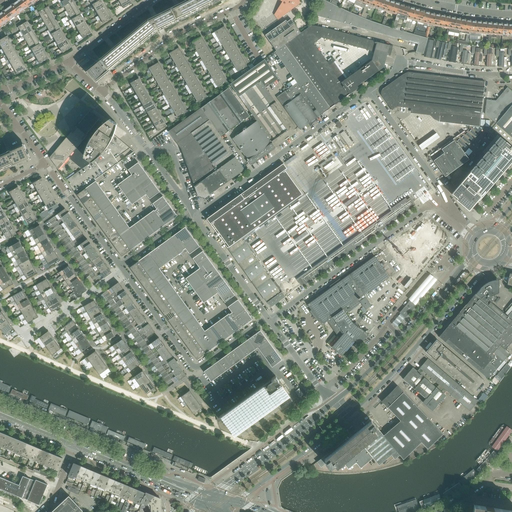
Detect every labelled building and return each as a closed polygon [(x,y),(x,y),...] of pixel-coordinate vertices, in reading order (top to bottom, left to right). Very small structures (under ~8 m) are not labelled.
[(28,7),(22,0),(18,0),(12,5),(19,13),(28,7)] [(109,70),(124,57),(156,30),(158,29),(158,30),(217,0),(186,0),(152,17),(151,16),(99,59),(97,61),(86,70),(90,73),(89,74),(93,78),(94,78),(97,82),(110,71),(109,70)] [(95,8),(103,3),(101,0),(100,0),(92,5),(93,5),(95,8)] [(123,8),(132,3),(130,0),(129,0),(121,4),(121,5),(123,8),(123,9),(123,8)] [(299,0),(279,0),(282,2),(274,15),(278,20),(301,4),(299,0)] [(323,18),(328,2),(324,0),(321,0),(316,16),(323,18)] [(376,7),(378,0),(367,0),(366,3),(365,7),(364,10),(361,17),(366,19),(368,14),(366,13),(367,8),(373,10),(374,7),(376,7)] [(386,11),(390,1),(388,0),(378,0),(376,7),(386,11)] [(67,11),(76,6),(73,1),(64,6),(63,7),(64,8),(65,7),(67,10),(66,11),(67,11)] [(397,15),(400,4),(390,1),(386,11),(397,15)] [(331,20),(335,5),(328,2),(323,18),(331,20)] [(97,12),(105,7),(103,3),(95,8),(94,8),(94,9),(95,8),(97,12)] [(406,21),(410,7),(400,4),(397,15),(392,28),(396,30),(403,32),(404,28),(406,21)] [(19,13),(12,5),(3,11),(10,20),(19,13)] [(338,22),(341,8),(335,5),(331,20),(338,22)] [(69,15),(78,10),(76,6),(67,11),(66,11),(66,13),(68,12),(69,15)] [(41,17),(50,12),(47,7),(39,12),(38,12),(39,12),(38,13),(38,14),(40,13),(41,16),(41,17)] [(99,15),(107,11),(105,7),(97,12),(96,12),(97,12),(99,15)] [(417,24),(421,10),(410,7),(406,21),(407,21),(405,27),(410,29),(413,30),(415,24),(416,24),(417,24)] [(345,24),(348,12),(341,8),(338,22),(345,24)] [(72,19),(81,14),(78,10),(69,15),(68,16),(69,17),(70,16),(72,19)] [(428,24),(431,13),(430,13),(421,10),(417,24),(427,27),(428,23),(428,24)] [(10,20),(3,11),(0,13),(0,26),(0,27),(9,21),(10,23),(9,24),(11,27),(14,26),(11,22),(10,20)] [(101,19),(109,14),(107,11),(99,15),(98,16),(99,16),(101,19)] [(44,21),(53,16),(50,12),(41,17),(40,17),(41,18),(42,18),(44,21)] [(352,26),(355,15),(351,13),(348,12),(345,24),(352,26)] [(439,26),(441,15),(431,13),(428,24),(439,26)] [(74,23),(83,18),(81,14),(72,19),(72,20),(72,19),(74,23)] [(103,23),(112,18),(109,14),(101,19),(100,19),(101,20),(101,19),(103,23),(102,23),(103,23)] [(359,28),(362,18),(355,15),(352,26),(359,28)] [(449,28),(451,17),(441,15),(439,26),(449,28)] [(46,25),(46,26),(55,20),(53,16),(44,21),(43,22),(43,23),(45,22),(47,25),(46,25)] [(459,30),(461,19),(451,17),(449,28),(459,30)] [(76,27),(85,22),(83,18),(74,23),(76,27)] [(366,30),(369,20),(362,18),(359,28),(366,30)] [(286,20),(265,35),(267,37),(274,48),(276,50),(276,51),(285,45),(301,33),(291,19),(287,22),(286,20)] [(470,36),(471,21),(461,19),(459,30),(459,33),(468,34),(466,36),(465,42),(458,40),(458,44),(463,44),(468,45),(469,42),(470,36)] [(49,30),(58,25),(55,20),(46,26),(45,26),(46,27),(47,26),(49,30)] [(374,32),(376,23),(369,20),(366,30),(374,32)] [(481,33),(482,22),(471,21),(470,36),(480,37),(481,33)] [(21,31),(30,26),(27,22),(18,27),(17,28),(18,29),(19,28),(21,31)] [(78,30),(87,25),(85,22),(76,27),(78,30)] [(491,38),(492,34),(493,23),(482,22),(481,33),(483,33),(489,34),(488,41),(491,41),(491,38)] [(380,34),(383,25),(376,23),(374,32),(380,34)] [(502,35),(503,24),(496,23),(493,23),(492,34),(495,34),(502,35)] [(511,35),(511,24),(506,24),(503,24),(502,35),(507,35),(511,36),(511,35)] [(52,34),(60,29),(58,25),(49,30),(48,31),(48,32),(50,31),(52,34)] [(80,34),(89,29),(87,25),(78,30),(78,31),(78,30),(80,34)] [(387,36),(390,27),(383,25),(380,34),(387,36)] [(23,36),(32,31),(30,26),(21,31),(20,32),(20,33),(22,32),(24,35),(23,36)] [(216,37),(217,36),(227,31),(224,26),(215,32),(217,35),(215,36),(216,37)] [(301,33),(285,45),(330,108),(335,105),(347,96),(350,94),(349,94),(341,82),(313,43),(314,43),(318,40),(322,38),(324,38),(374,51),(374,52),(372,60),(372,61),(379,71),(382,68),(383,67),(384,64),(384,63),(386,55),(390,56),(392,47),(393,46),(319,27),(313,26),(312,26),(311,26),(304,31),(301,33)] [(394,38),(396,30),(392,28),(390,27),(387,36),(394,38)] [(54,38),(62,33),(60,29),(52,34),(51,34),(52,34),(54,38)] [(83,38),(91,33),(89,29),(80,34),(81,34),(83,37),(82,38),(83,38)] [(401,40),(403,32),(396,30),(394,38),(401,40)] [(26,40),(35,35),(32,31),(23,36),(22,36),(23,38),(24,37),(26,40)] [(220,41),(229,35),(227,31),(217,36),(217,37),(218,36),(219,39),(218,40),(219,41),(220,41)] [(409,38),(410,34),(403,32),(401,40),(408,41),(409,38)] [(61,38),(64,36),(62,33),(54,38),(53,38),(54,38),(56,41),(61,38)] [(425,38),(414,35),(410,34),(409,38),(408,41),(418,44),(416,52),(423,54),(423,53),(428,38),(425,38)] [(28,45),(37,40),(35,35),(26,40),(25,41),(26,42),(27,41),(29,44),(28,45)] [(222,45),(232,40),(229,35),(220,41),(222,44),(221,45),(221,46),(222,45)] [(0,44),(0,45),(9,40),(7,36),(0,40),(0,44)] [(58,45),(67,40),(64,36),(61,38),(56,41),(55,41),(56,42),(56,41),(58,45)] [(194,47),(204,41),(201,37),(192,42),(192,43),(192,42),(194,45),(193,46),(193,47),(194,47)] [(424,57),(432,58),(436,40),(431,39),(428,38),(423,53),(425,54),(424,57)] [(2,49),(11,44),(9,40),(0,45),(2,49)] [(31,49),(40,44),(37,40),(28,45),(27,45),(28,46),(29,46),(31,49)] [(60,49),(69,44),(67,40),(58,45),(60,49)] [(225,50),(234,44),(232,40),(222,45),(223,45),(224,48),(223,49),(224,50),(225,50)] [(196,52),(197,51),(207,46),(204,41),(194,47),(195,47),(197,50),(195,51),(196,52)] [(447,44),(442,43),(438,59),(443,60),(447,44)] [(4,52),(13,47),(11,44),(2,49),(4,52)] [(33,52),(42,47),(40,44),(31,49),(33,52)] [(62,53),(71,48),(69,44),(60,49),(62,52),(62,53),(62,52),(62,53)] [(226,55),(227,54),(237,48),(234,44),(225,50),(227,53),(226,53),(226,55)] [(276,51),(275,52),(297,83),(320,115),(330,108),(285,45),(276,51)] [(199,56),(209,50),(207,46),(197,51),(199,54),(198,55),(198,56),(199,56)] [(7,56),(15,51),(13,47),(4,52),(4,53),(5,52),(7,56)] [(35,56),(44,51),(42,47),(33,52),(33,53),(35,56)] [(171,58),(172,58),(181,52),(179,48),(169,53),(169,54),(170,53),(171,56),(170,57),(171,58)] [(230,58),(240,53),(237,48),(227,54),(228,54),(230,57),(228,58),(229,59),(230,58)] [(201,61),(202,60),(212,55),(209,50),(199,56),(200,56),(202,59),(200,60),(201,61)] [(9,59),(17,55),(15,51),(7,56),(6,56),(7,56),(9,59)] [(38,60),(46,55),(44,51),(35,56),(36,56),(38,60)] [(173,63),(174,62),(184,57),(181,52),(172,58),(174,61),(173,62),(173,63)] [(232,63),(242,57),(240,53),(230,58),(230,59),(230,58),(232,61),(231,62),(231,63),(232,63)] [(11,63),(19,58),(17,55),(9,59),(8,60),(9,60),(11,63)] [(40,64),(48,59),(46,55),(38,60),(37,60),(38,60),(40,63),(39,63),(39,64),(40,63),(40,64)] [(204,65),(205,65),(214,59),(212,55),(202,60),(204,63),(203,64),(204,65)] [(177,67),(186,61),(184,57),(174,62),(175,62),(177,65),(175,66),(176,67),(177,67)] [(235,67),(245,62),(242,57),(232,63),(233,63),(235,66),(233,67),(234,68),(235,67)] [(13,67),(21,62),(19,58),(11,63),(10,63),(10,64),(11,63),(13,67)] [(207,69),(217,63),(214,59),(205,65),(207,68),(206,68),(206,70),(207,69)] [(297,132),(275,102),(265,88),(278,79),(264,60),(230,84),(252,115),(253,116),(276,147),(297,132)] [(178,72),(179,71),(189,65),(186,61),(177,67),(179,70),(178,70),(178,72)] [(347,79),(341,82),(349,94),(356,89),(354,87),(355,87),(356,87),(357,86),(359,85),(360,84),(361,83),(362,82),(363,82),(365,80),(365,79),(365,78),(366,79),(368,77),(367,77),(368,76),(368,77),(368,76),(369,77),(370,77),(369,77),(371,76),(372,75),(373,74),(374,73),(375,73),(376,72),(377,71),(379,71),(372,61),(370,62),(371,62),(362,68),(358,70),(358,71),(350,76),(348,77),(349,78),(347,79)] [(15,70),(24,66),(21,62),(13,67),(12,67),(13,67),(15,70)] [(150,73),(151,72),(161,67),(158,62),(149,68),(151,71),(150,72),(150,73)] [(238,72),(247,66),(245,62),(235,67),(237,70),(236,71),(237,72),(238,72)] [(209,74),(210,73),(219,68),(217,63),(207,69),(208,69),(209,72),(208,73),(209,74)] [(181,76),(182,75),(192,70),(189,65),(179,71),(180,71),(182,74),(180,75),(181,76)] [(17,74),(26,69),(24,66),(15,70),(15,71),(17,74)] [(154,77),(164,71),(161,67),(151,72),(151,73),(152,72),(154,75),(152,76),(153,77),(154,77)] [(211,78),(212,78),(222,72),(219,68),(210,73),(210,74),(210,73),(212,76),(211,77),(211,78)] [(184,80),(194,74),(192,70),(182,75),(182,76),(182,75),(184,79),(183,79),(184,81),(184,80)] [(156,81),(166,76),(164,71),(154,77),(156,80),(155,81),(155,82),(156,81)] [(215,82),(224,77),(222,72),(212,78),(213,78),(214,81),(213,82),(214,83),(215,82)] [(479,127),(483,99),(485,82),(408,72),(406,73),(403,75),(400,77),(392,83),(391,83),(384,89),(382,90),(382,91),(381,92),(381,93),(381,94),(382,96),(392,110),(397,106),(399,107),(430,110),(430,112),(430,113),(431,114),(431,115),(432,116),(432,117),(433,118),(434,119),(435,119),(436,120),(437,120),(439,120),(438,122),(469,126),(469,125),(479,127)] [(186,85),(187,84),(197,79),(194,74),(184,80),(185,80),(187,83),(185,84),(186,85)] [(159,86),(169,80),(166,76),(156,81),(157,81),(159,84),(157,85),(158,86),(159,86)] [(218,87),(227,81),(224,77),(215,82),(217,85),(216,86),(216,87),(217,87),(218,87)] [(133,87),(141,82),(139,78),(130,83),(130,84),(131,83),(133,87)] [(190,89),(199,83),(197,79),(187,84),(187,85),(188,84),(189,87),(188,88),(189,89),(190,89)] [(161,90),(171,85),(169,80),(159,86),(161,89),(160,90),(161,91),(161,90)] [(133,87),(135,91),(143,86),(141,82),(133,87),(132,87),(133,87)] [(287,90),(285,91),(309,123),(320,115),(297,83),(293,86),(290,82),(287,84),(288,87),(286,89),(287,90)] [(191,94),(192,93),(202,88),(199,83),(190,89),(192,92),(191,93),(191,94)] [(163,95),(164,95),(174,89),(171,85),(161,90),(162,90),(164,93),(163,94),(163,95)] [(137,94),(145,89),(143,86),(135,91),(134,91),(135,91),(137,94)] [(511,91),(507,87),(496,101),(486,100),(485,114),(496,123),(491,129),(494,131),(490,137),(492,139),(492,140),(495,143),(500,137),(501,137),(511,145),(511,91)] [(221,137),(249,116),(229,88),(169,131),(177,143),(192,133),(207,154),(221,173),(227,182),(245,170),(235,157),(234,158),(232,155),(233,154),(221,137)] [(195,98),(204,92),(202,88),(192,93),(193,93),(194,96),(193,97),(194,98),(195,98)] [(139,98),(147,93),(145,89),(137,94),(136,94),(136,95),(137,94),(139,98)] [(167,99),(176,93),(174,89),(164,95),(165,95),(166,98),(165,98),(166,100),(167,99)] [(285,91),(276,97),(300,130),(309,123),(285,91)] [(198,102),(207,97),(204,92),(195,98),(197,101),(196,101),(196,103),(197,102),(198,102)] [(141,101),(149,97),(147,93),(139,98),(138,98),(139,98),(141,101)] [(169,103),(179,98),(176,93),(167,99),(169,102),(168,103),(168,104),(169,103)] [(143,105),(151,100),(149,97),(141,101),(141,102),(143,105)] [(171,108),(172,108),(181,102),(179,98),(169,103),(169,104),(170,103),(172,106),(170,107),(171,108)] [(145,109),(154,104),(151,100),(143,105),(143,106),(143,105),(145,109)] [(173,113),(174,112),(184,107),(181,102),(172,108),(174,111),(173,112),(173,113)] [(147,112),(156,108),(154,104),(145,109),(147,112)] [(178,117),(187,111),(184,107),(174,112),(174,113),(175,112),(177,115),(175,116),(176,117),(177,117),(178,117)] [(149,116),(158,111),(156,108),(147,112),(147,113),(149,116)] [(89,143),(92,138),(94,134),(97,130),(101,127),(104,123),(99,119),(100,118),(90,110),(76,127),(76,126),(50,158),(58,170),(69,157),(71,159),(70,159),(82,169),(92,161),(85,156),(86,152),(88,147),(89,143)] [(150,116),(152,120),(160,115),(158,111),(149,116),(149,117),(150,116)] [(154,123),(162,119),(160,115),(152,120),(151,120),(152,120),(154,123)] [(276,147),(253,116),(247,119),(252,125),(233,139),(240,150),(242,152),(249,162),(251,165),(262,157),(276,147)] [(134,152),(116,136),(114,135),(115,133),(116,128),(117,124),(110,119),(106,122),(104,123),(101,127),(97,130),(94,134),(92,138),(89,143),(88,147),(86,152),(85,156),(92,161),(82,169),(73,175),(72,175),(71,175),(72,176),(66,180),(76,194),(134,152)] [(156,127),(164,122),(162,119),(154,123),(153,124),(154,124),(156,127)] [(158,131),(166,126),(164,122),(156,127),(155,127),(156,127),(158,131),(157,131),(158,131)] [(192,133),(177,143),(181,149),(188,168),(207,154),(192,133)] [(479,200),(511,161),(511,147),(500,137),(495,143),(452,194),(458,198),(457,200),(462,205),(469,210),(471,208),(474,204),(478,199),(479,200)] [(469,160),(457,143),(457,144),(454,140),(445,147),(442,149),(444,153),(434,161),(445,177),(469,160)] [(0,170),(17,163),(22,160),(27,158),(22,147),(17,149),(0,156),(0,170)] [(227,182),(221,173),(207,154),(188,168),(198,195),(205,198),(227,182)] [(145,172),(138,163),(128,170),(132,175),(135,180),(145,172)] [(242,239),(300,197),(282,172),(283,172),(287,169),(284,165),(284,164),(283,164),(251,187),(255,193),(254,194),(249,197),(245,191),(242,193),(207,219),(210,224),(213,222),(231,246),(232,247),(242,239)] [(135,188),(149,178),(145,172),(135,180),(132,175),(127,178),(135,188)] [(35,187),(44,182),(42,178),(33,183),(33,184),(33,183),(35,187)] [(135,188),(127,178),(118,185),(125,195),(135,188)] [(142,189),(152,182),(149,178),(135,188),(142,197),(146,194),(142,189)] [(105,194),(96,181),(86,188),(89,193),(93,197),(96,201),(105,194)] [(37,190),(46,186),(44,182),(35,187),(37,190)] [(160,192),(152,182),(142,189),(146,194),(150,199),(160,192)] [(39,194),(48,189),(46,186),(37,190),(37,191),(39,194)] [(11,196),(20,191),(18,187),(9,192),(11,196)] [(80,199),(89,193),(86,188),(77,195),(80,199)] [(142,197),(135,188),(125,195),(132,205),(142,197)] [(41,198),(50,193),(48,189),(39,194),(39,195),(39,194),(41,198)] [(13,200),(22,194),(20,191),(11,196),(12,196),(14,199),(13,200)] [(44,201),(52,196),(50,193),(41,198),(42,198),(44,201)] [(83,204),(93,197),(89,193),(80,199),(83,204)] [(15,203),(24,198),(22,194),(13,200),(14,199),(16,203),(15,203)] [(112,204),(105,194),(96,201),(99,206),(102,210),(103,211),(112,204)] [(46,205),(54,200),(52,196),(44,201),(43,202),(44,202),(46,205)] [(170,206),(163,196),(153,204),(157,209),(160,213),(170,206)] [(96,201),(93,197),(83,204),(86,208),(96,201)] [(17,207),(26,202),(24,198),(15,203),(16,203),(18,207),(17,207)] [(320,273),(341,258),(350,251),(350,250),(352,248),(353,249),(375,234),(379,231),(395,219),(415,205),(413,202),(412,200),(410,198),(407,200),(406,199),(405,198),(405,199),(401,201),(400,202),(391,209),(390,208),(392,211),(297,279),(297,281),(301,278),(304,283),(305,284),(320,273)] [(48,209),(57,204),(54,200),(46,205),(45,205),(46,205),(48,209),(47,209),(48,209)] [(90,212),(99,206),(96,201),(86,208),(90,212)] [(19,212),(20,211),(29,206),(26,202),(17,207),(18,207),(20,210),(18,211),(19,212)] [(119,214),(112,204),(103,211),(105,215),(108,219),(110,221),(119,214)] [(21,216),(22,216),(31,210),(29,206),(20,211),(22,214),(21,215),(21,216)] [(93,217),(102,210),(99,206),(90,212),(93,217)] [(177,216),(170,206),(160,213),(157,209),(154,211),(165,225),(177,216)] [(61,218),(68,213),(65,209),(58,214),(61,218)] [(25,220),(34,215),(31,210),(22,216),(23,216),(25,219),(23,219),(24,221),(25,220)] [(105,215),(103,211),(102,210),(93,217),(96,221),(105,215)] [(165,225),(154,211),(154,210),(149,214),(160,229),(165,225)] [(64,223),(71,217),(68,213),(61,218),(64,223)] [(126,223),(119,214),(110,221),(112,223),(115,228),(117,230),(126,223)] [(160,229),(149,214),(144,217),(155,232),(160,229)] [(28,225),(37,220),(34,215),(25,220),(27,223),(26,224),(27,225),(27,224),(28,225),(28,224),(28,225)] [(99,226),(108,219),(105,215),(96,221),(99,226)] [(0,225),(8,221),(6,216),(0,219),(0,225)] [(67,227),(74,221),(71,217),(64,223),(67,227)] [(155,232),(144,217),(139,221),(150,236),(155,232)] [(425,217),(384,245),(393,257),(394,256),(407,272),(406,273),(415,280),(445,245),(436,237),(429,231),(432,228),(425,217)] [(102,230),(112,223),(110,221),(108,219),(99,226),(102,230)] [(2,230),(11,225),(8,221),(0,225),(0,226),(2,229),(0,230),(1,231),(2,230)] [(70,231),(77,226),(74,221),(67,227),(70,231)] [(150,236),(139,221),(134,225),(145,239),(150,236)] [(106,234),(115,228),(112,223),(102,230),(106,234)] [(140,243),(129,228),(130,228),(126,223),(117,230),(118,232),(121,236),(124,241),(127,245),(131,250),(140,243)] [(4,235),(5,235),(14,230),(11,225),(2,230),(2,231),(3,230),(4,233),(3,234),(4,235)] [(28,238),(42,230),(39,225),(29,231),(31,235),(27,237),(28,238)] [(134,225),(130,228),(129,228),(140,243),(145,239),(134,225)] [(73,235),(80,230),(77,226),(70,231),(73,235)] [(182,244),(192,237),(185,227),(173,236),(183,250),(185,249),(182,244)] [(109,239),(118,232),(117,230),(115,228),(106,234),(109,239)] [(8,239),(16,234),(14,230),(5,235),(7,238),(6,239),(6,240),(7,239),(8,239)] [(34,240),(45,234),(42,230),(28,238),(28,239),(32,236),(34,240)] [(76,239),(83,234),(80,230),(73,235),(76,239)] [(112,243),(121,236),(118,232),(109,239),(112,243)] [(45,234),(34,240),(36,243),(32,246),(33,247),(47,238),(45,234)] [(115,247),(124,241),(121,236),(112,243),(115,247)] [(183,250),(173,236),(167,240),(178,255),(184,251),(183,250)] [(199,247),(192,237),(182,244),(185,249),(189,254),(199,247)] [(40,249),(50,243),(47,238),(33,247),(33,248),(37,245),(40,249)] [(83,249),(90,244),(87,239),(80,245),(83,249)] [(273,282),(242,239),(232,247),(231,246),(228,248),(231,253),(240,265),(250,279),(260,293),(267,303),(267,302),(271,307),(274,305),(285,297),(282,292),(281,290),(282,290),(280,288),(275,281),(273,282)] [(178,255),(167,240),(162,243),(173,258),(178,255)] [(11,252),(22,246),(19,241),(9,247),(8,246),(6,248),(7,250),(9,249),(11,252)] [(118,252),(127,245),(124,241),(115,247),(118,252)] [(38,255),(52,247),(50,243),(40,249),(41,252),(37,255),(38,255)] [(173,258),(162,243),(158,247),(168,262),(173,258)] [(86,253),(93,248),(90,244),(83,249),(86,253)] [(122,256),(131,250),(127,245),(118,252),(122,256)] [(10,259),(24,250),(22,246),(11,252),(13,255),(9,258),(10,259)] [(45,258),(55,252),(52,247),(38,255),(39,257),(43,254),(45,258)] [(168,262),(158,247),(153,251),(164,265),(168,262)] [(89,257),(96,252),(93,248),(86,253),(89,257)] [(16,261),(27,255),(24,250),(10,259),(10,260),(14,257),(16,261)] [(164,265),(153,251),(148,254),(159,269),(164,265)] [(196,264),(206,256),(203,251),(193,259),(196,264)] [(43,264),(57,256),(55,252),(45,258),(47,261),(42,263),(43,264)] [(92,261),(99,256),(96,252),(89,257),(92,261)] [(159,269),(148,254),(138,261),(142,266),(145,270),(148,274),(151,279),(153,280),(163,273),(159,269)] [(15,268),(29,259),(27,255),(16,261),(18,264),(14,267),(15,268)] [(50,267),(60,261),(57,256),(43,264),(44,265),(48,263),(50,267)] [(95,266),(102,260),(99,256),(92,261),(95,266)] [(219,273),(213,266),(206,256),(196,264),(200,268),(195,271),(204,284),(219,273)] [(363,295),(389,276),(375,256),(356,270),(339,282),(343,289),(347,286),(352,293),(350,294),(355,301),(358,304),(361,303),(365,309),(371,305),(363,295)] [(21,270),(32,264),(29,259),(15,268),(15,269),(19,266),(21,270)] [(98,270),(105,264),(102,260),(95,266),(98,270)] [(133,272),(142,266),(138,261),(130,267),(133,272)] [(20,276),(34,268),(32,264),(21,270),(23,273),(19,275),(20,276)] [(101,274),(108,268),(105,264),(98,270),(101,274)] [(58,280),(72,270),(69,265),(59,272),(61,276),(56,280),(56,281),(58,280)] [(136,276),(145,270),(142,266),(133,272),(135,275),(136,276)] [(27,279),(37,273),(34,268),(20,276),(20,277),(25,275),(27,279)] [(104,278),(111,273),(108,268),(101,274),(104,278)] [(65,281),(75,274),(72,270),(58,280),(59,280),(63,278),(65,281)] [(139,281),(148,274),(145,270),(136,276),(139,281)] [(204,284),(195,271),(186,278),(195,291),(204,284)] [(170,283),(163,273),(153,280),(154,283),(158,287),(160,290),(170,283)] [(214,288),(224,281),(219,273),(204,284),(213,296),(218,293),(214,288)] [(430,273),(408,299),(415,305),(437,279),(430,273)] [(64,288),(78,278),(75,274),(65,281),(67,284),(63,287),(64,288)] [(143,285),(151,279),(148,274),(139,281),(143,285)] [(511,274),(501,279),(511,287),(511,274)] [(0,285),(11,279),(8,275),(0,279),(0,285)] [(71,289),(81,282),(78,278),(64,288),(65,289),(69,286),(71,289)] [(3,290),(13,284),(11,279),(0,285),(0,286),(1,286),(3,290)] [(34,292),(49,284),(46,279),(36,285),(38,289),(34,291),(34,292)] [(146,289),(154,283),(153,280),(151,279),(143,285),(146,289)] [(507,349),(511,342),(511,310),(507,317),(492,303),(495,299),(493,295),(498,293),(499,280),(496,280),(493,281),(490,281),(487,283),(485,284),(482,286),(481,288),(476,294),(475,294),(439,337),(488,379),(489,379),(511,352),(507,349)] [(231,290),(224,281),(214,288),(218,293),(221,297),(231,290)] [(70,296),(84,286),(81,282),(71,289),(73,292),(70,295),(70,296)] [(114,292),(122,287),(118,282),(111,288),(114,292)] [(368,335),(358,326),(354,323),(354,324),(352,323),(346,314),(348,312),(345,308),(355,301),(350,294),(352,293),(347,286),(343,289),(339,282),(308,305),(312,310),(318,319),(322,325),(327,321),(338,335),(338,336),(338,335),(340,337),(332,347),(341,356),(355,340),(360,345),(368,335)] [(149,294),(158,287),(154,283),(146,289),(149,294)] [(177,293),(170,283),(160,290),(161,292),(164,296),(167,300),(177,293)] [(41,294),(51,288),(49,284),(34,292),(35,293),(39,291),(41,294)] [(213,296),(204,284),(195,291),(203,303),(213,296)] [(77,298),(87,291),(84,286),(70,296),(71,297),(75,294),(77,298)] [(117,296),(125,291),(122,287),(114,292),(117,296)] [(152,298),(161,292),(160,290),(158,287),(149,294),(152,298)] [(40,301),(54,292),(51,288),(41,294),(43,297),(39,300),(40,301)] [(11,303),(25,295),(23,290),(12,296),(14,300),(10,302),(11,303)] [(225,303),(233,296),(235,295),(231,290),(221,297),(225,303)] [(120,300),(128,295),(125,291),(117,296),(120,300)] [(46,303),(57,297),(54,292),(40,301),(40,302),(44,299),(46,303)] [(155,302),(164,296),(161,292),(152,298),(155,302)] [(187,307),(177,293),(167,300),(167,301),(170,305),(174,309),(177,314),(187,307)] [(18,305),(28,299),(25,295),(11,303),(11,304),(16,302),(18,305)] [(123,304),(131,299),(128,295),(120,300),(123,304)] [(167,301),(167,300),(164,296),(155,302),(158,307),(167,301)] [(45,310),(59,301),(57,297),(46,303),(48,306),(44,309),(45,310)] [(16,312),(30,304),(28,299),(18,305),(19,309),(15,311),(16,312)] [(126,309),(134,303),(131,299),(123,304),(126,309)] [(411,311),(417,304),(412,299),(406,306),(400,313),(405,317),(411,311)] [(84,306),(80,309),(82,312),(82,313),(97,305),(94,300),(84,306)] [(245,309),(238,300),(228,307),(232,313),(235,317),(245,309)] [(51,312),(62,306),(59,301),(45,310),(45,311),(49,308),(51,312)] [(162,311),(170,305),(167,301),(158,307),(162,311)] [(129,313),(137,307),(134,303),(126,309),(129,313)] [(23,314),(33,308),(30,304),(16,312),(17,313),(21,311),(23,314)] [(97,305),(82,313),(83,314),(85,318),(89,315),(99,309),(97,305)] [(165,316),(174,309),(170,305),(162,311),(165,316)] [(132,317),(140,311),(137,307),(129,313),(132,317)] [(194,317),(187,307),(177,314),(180,318),(183,322),(184,324),(194,317)] [(21,321),(35,313),(33,308),(23,314),(25,318),(20,320),(21,321)] [(89,315),(85,318),(87,321),(87,322),(102,314),(99,309),(89,315)] [(168,320),(177,314),(174,309),(165,316),(168,320)] [(252,319),(245,310),(245,309),(235,317),(232,313),(229,314),(240,328),(252,319)] [(135,321),(143,316),(140,311),(132,317),(135,321)] [(28,323),(38,317),(35,313),(21,321),(22,322),(26,320),(28,323)] [(87,322),(85,323),(86,324),(88,323),(92,321),(94,324),(104,318),(102,314),(87,322)] [(180,318),(177,314),(168,320),(171,324),(180,318)] [(240,328),(229,314),(224,317),(234,332),(240,328)] [(138,325),(146,320),(143,316),(135,321),(138,325)] [(201,327),(194,317),(184,324),(186,327),(189,331),(191,334),(201,327)] [(234,332),(224,317),(219,321),(230,336),(234,332)] [(94,324),(90,326),(92,330),(92,331),(107,323),(104,318),(94,324)] [(174,329),(183,322),(180,318),(171,324),(174,329)] [(3,323),(0,325),(0,328),(1,329),(4,334),(5,335),(9,332),(13,329),(14,329),(12,327),(9,323),(7,320),(3,323)] [(66,331),(62,333),(62,334),(76,325),(73,320),(63,327),(66,331)] [(141,329),(149,324),(146,320),(138,325),(141,329)] [(230,336),(219,321),(214,324),(225,339),(230,336)] [(178,333),(186,327),(184,324),(183,322),(174,329),(178,333)] [(107,323),(92,331),(93,332),(95,331),(97,334),(99,333),(109,327),(107,323)] [(144,333),(152,328),(149,324),(141,329),(144,333)] [(225,339),(214,324),(209,328),(220,343),(225,339)] [(76,325),(62,334),(63,335),(67,333),(69,336),(79,329),(76,325)] [(101,336),(97,339),(98,340),(112,331),(109,327),(99,333),(101,336)] [(181,337),(189,331),(186,327),(178,333),(181,337)] [(215,346),(205,331),(201,327),(191,334),(193,336),(196,340),(199,344),(202,349),(205,353),(215,346)] [(147,338),(155,332),(152,328),(144,333),(147,338)] [(220,343),(209,328),(205,331),(215,346),(220,343)] [(66,338),(65,338),(69,343),(82,333),(79,329),(69,336),(66,338)] [(267,340),(260,330),(247,340),(255,350),(258,348),(267,340)] [(48,331),(39,338),(43,342),(51,336),(48,331)] [(112,331),(98,340),(98,341),(99,340),(102,344),(104,342),(109,339),(115,336),(112,331)] [(184,342),(193,336),(191,334),(189,331),(181,337),(184,342)] [(82,333),(69,343),(69,344),(70,343),(73,341),(75,344),(85,337),(82,333)] [(51,336),(43,342),(46,346),(50,343),(54,340),(51,336)] [(187,346),(196,340),(193,336),(184,342),(187,346)] [(75,344),(73,346),(75,349),(74,350),(75,351),(88,341),(85,337),(75,344)] [(155,347),(162,342),(159,338),(151,343),(155,347)] [(112,346),(109,349),(111,352),(112,353),(125,343),(122,339),(117,343),(112,346)] [(50,343),(46,346),(48,349),(51,353),(49,355),(50,356),(51,357),(53,356),(54,358),(63,351),(61,349),(59,346),(56,343),(54,340),(50,343)] [(190,351),(199,344),(196,340),(187,346),(190,351)] [(255,350),(247,340),(243,343),(250,353),(255,350)] [(275,350),(267,340),(258,348),(265,357),(275,350)] [(484,380),(437,340),(436,340),(426,352),(473,393),(484,380)] [(88,341),(75,351),(75,352),(79,349),(81,352),(91,345),(88,341)] [(158,351),(165,346),(162,342),(155,347),(158,351)] [(125,343),(112,353),(112,354),(116,351),(119,354),(128,347),(125,343)] [(250,353),(243,343),(238,347),(245,357),(250,353)] [(193,355),(202,349),(199,344),(190,351),(193,355)] [(161,356),(168,350),(165,346),(158,351),(161,356)] [(119,354),(115,357),(117,360),(118,361),(131,352),(128,347),(119,354)] [(245,357),(238,347),(233,350),(240,360),(245,357)] [(197,360),(205,353),(202,349),(193,355),(197,360)] [(164,360),(171,354),(168,350),(161,356),(164,360)] [(240,360),(233,350),(228,354),(235,364),(240,360)] [(282,360),(275,350),(265,357),(272,367),(282,360)] [(82,360),(82,361),(85,365),(86,365),(87,363),(88,363),(90,362),(98,355),(95,351),(87,357),(84,359),(82,360)] [(131,352),(118,361),(118,362),(121,365),(122,364),(124,362),(134,356),(131,352)] [(167,364),(174,358),(171,354),(164,360),(167,364)] [(235,364),(228,354),(223,357),(230,367),(235,364)] [(87,363),(86,365),(89,369),(90,368),(93,366),(97,363),(101,359),(98,355),(90,362),(88,363),(87,363)] [(124,362),(122,364),(124,368),(123,369),(124,370),(137,360),(134,356),(124,362)] [(230,367),(223,357),(218,361),(226,371),(230,367)] [(170,368),(177,363),(174,358),(167,364),(170,368)] [(97,363),(93,366),(95,369),(99,375),(104,372),(108,368),(106,366),(103,362),(101,359),(97,363)] [(478,401),(428,359),(422,366),(417,371),(444,394),(446,391),(470,411),(478,401)] [(137,360),(124,370),(124,371),(128,368),(131,371),(140,364),(137,360)] [(226,371),(218,361),(213,364),(221,374),(226,371)] [(173,372),(180,367),(177,363),(170,368),(173,372)] [(221,374),(213,364),(209,368),(216,378),(221,374)] [(176,376),(183,371),(180,367),(173,372),(176,376)] [(216,378),(209,368),(204,371),(211,381),(216,378)] [(444,394),(417,371),(413,368),(403,379),(410,385),(426,398),(423,402),(432,411),(445,395),(444,394)] [(134,377),(131,379),(132,381),(134,384),(135,383),(146,375),(143,372),(142,371),(134,377)] [(179,380),(186,375),(183,371),(176,376),(179,380)] [(135,383),(134,384),(136,387),(137,388),(140,386),(140,385),(149,379),(146,375),(135,383)] [(239,432),(285,399),(285,398),(286,399),(290,396),(275,376),(271,379),(272,379),(269,381),(270,381),(268,382),(265,379),(262,381),(264,385),(253,393),(232,408),(230,409),(228,411),(225,413),(225,412),(219,416),(222,420),(224,423),(226,422),(235,435),(239,432)] [(149,379),(140,385),(140,386),(142,388),(146,394),(151,391),(155,388),(153,385),(152,383),(151,382),(149,379)] [(0,380),(0,389),(8,393),(10,386),(4,384),(4,382),(0,380)] [(443,434),(408,397),(397,386),(394,389),(391,392),(388,395),(382,401),(400,421),(390,430),(383,435),(400,455),(403,460),(423,444),(428,449),(443,434)] [(12,389),(10,394),(27,401),(29,396),(26,395),(27,392),(24,391),(23,394),(12,389)] [(184,401),(193,395),(190,390),(181,397),(184,401)] [(32,395),(29,402),(47,409),(49,405),(35,399),(36,397),(32,395)] [(187,405),(196,399),(193,395),(184,401),(187,405)] [(194,414),(202,408),(198,402),(189,408),(194,414)] [(51,403),(48,410),(65,417),(67,412),(68,410),(66,407),(61,405),(60,407),(51,403)] [(69,411),(66,417),(87,426),(89,422),(90,420),(69,411)] [(400,455),(383,435),(369,418),(369,419),(370,420),(369,420),(368,420),(367,421),(368,421),(365,423),(366,425),(363,427),(334,451),(329,455),(328,454),(318,461),(317,462),(321,467),(326,464),(330,469),(335,465),(337,468),(339,467),(341,469),(345,465),(348,469),(356,462),(359,467),(360,468),(373,458),(379,465),(391,455),(395,459),(400,455)] [(90,427),(106,434),(108,428),(92,421),(90,427)] [(491,447),(498,452),(511,431),(511,430),(507,427),(491,447)] [(106,434),(123,441),(125,437),(108,429),(106,434)] [(16,452),(20,441),(6,435),(2,446),(8,449),(16,452)] [(128,438),(126,442),(143,449),(145,445),(128,438)] [(30,458),(34,447),(20,441),(16,452),(23,455),(30,458)] [(44,464),(48,453),(34,447),(30,458),(37,461),(44,464)] [(153,447),(151,453),(170,461),(172,455),(153,447)] [(124,456),(126,452),(118,448),(116,453),(118,454),(124,456)] [(480,473),(497,455),(493,451),(491,454),(486,450),(476,461),(480,465),(476,469),(480,473)] [(58,469),(62,459),(62,458),(48,453),(44,464),(53,468),(58,469)] [(174,457),(172,462),(190,469),(192,465),(177,458),(174,457)] [(84,480),(88,469),(74,463),(69,476),(73,478),(76,479),(77,477),(84,480)] [(98,486),(102,475),(88,469),(84,480),(98,486)] [(465,487),(478,475),(474,470),(471,472),(469,470),(460,477),(463,480),(460,482),(465,487)] [(112,492),(117,481),(102,475),(98,486),(112,492)] [(0,511),(0,488),(39,505),(47,485),(36,480),(35,481),(23,476),(19,485),(0,477),(0,511)] [(126,498),(131,487),(117,481),(112,492),(126,498)] [(445,499),(462,489),(460,485),(459,485),(456,481),(449,486),(445,489),(443,489),(446,493),(443,495),(445,499)] [(79,491),(71,487),(68,486),(67,490),(78,495),(80,491),(79,491)] [(142,502),(145,493),(131,487),(126,498),(141,504),(141,502),(142,502)] [(161,509),(160,498),(146,493),(146,494),(145,493),(142,502),(147,505),(148,503),(151,504),(151,511),(155,511),(155,509),(161,509)] [(419,502),(422,509),(442,501),(439,494),(430,498),(429,494),(423,496),(424,500),(419,502)] [(80,511),(83,510),(69,496),(51,511),(80,511)] [(396,507),(398,511),(411,511),(419,509),(415,500),(396,507)]
